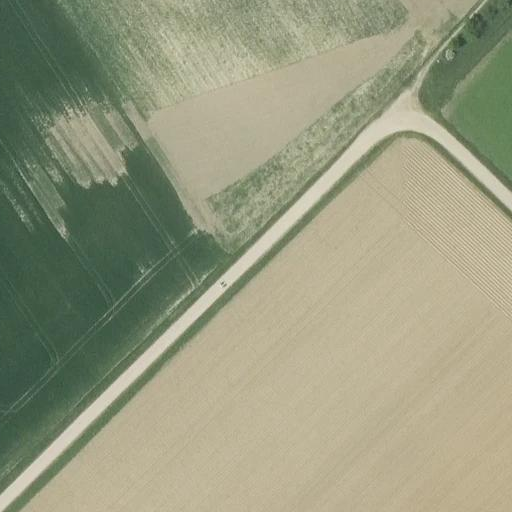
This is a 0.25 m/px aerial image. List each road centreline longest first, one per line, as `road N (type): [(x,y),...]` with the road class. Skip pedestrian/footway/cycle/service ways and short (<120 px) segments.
road 1 (track): [(0,511),(408,108)]
road 2 (track): [(511,205),(408,108)]
